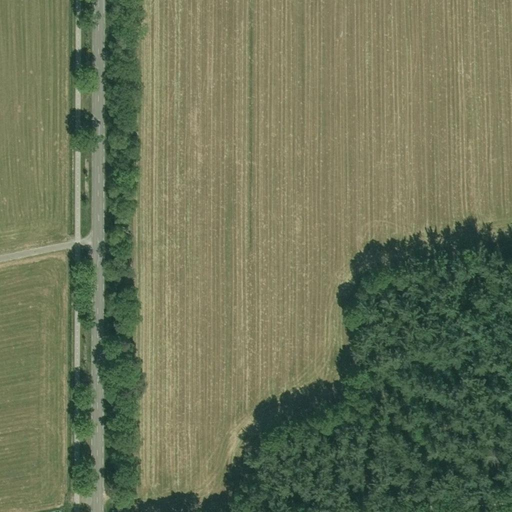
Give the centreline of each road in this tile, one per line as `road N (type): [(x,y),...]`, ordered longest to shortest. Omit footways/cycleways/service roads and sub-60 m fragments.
road 1 (secondary): [(93,511),(97,240)]
road 2 (secondary): [(97,240),(98,0)]
